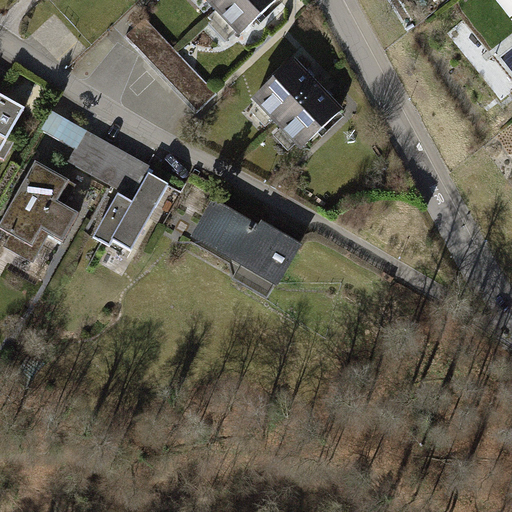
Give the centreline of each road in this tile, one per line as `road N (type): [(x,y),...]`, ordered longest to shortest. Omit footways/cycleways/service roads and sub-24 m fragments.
road 1 (residential): [(0,38),(428,289)]
road 2 (residential): [(329,0),(466,252),(511,319)]
